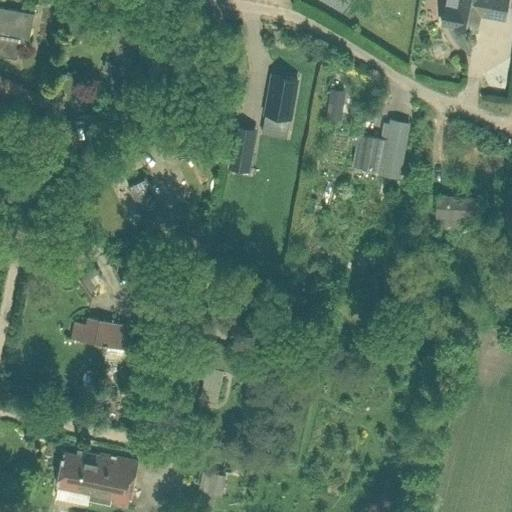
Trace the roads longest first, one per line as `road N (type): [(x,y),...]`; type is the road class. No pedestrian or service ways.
road 1 (track): [(0,324),(24,217),(45,179),(179,63),(207,0)]
road 2 (unclassified): [(511,121),(430,96),(304,20),(209,0)]
road 3 (track): [(0,408),(187,451)]
